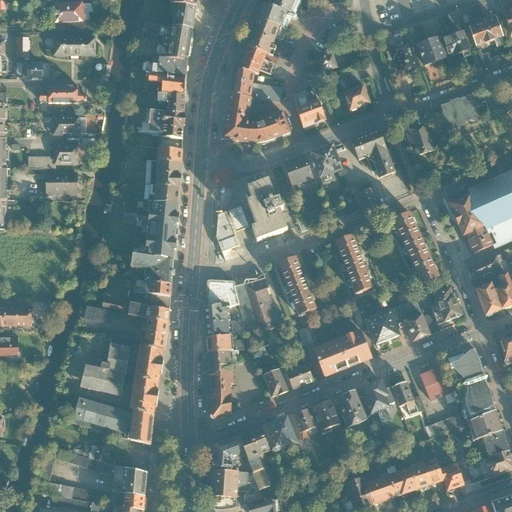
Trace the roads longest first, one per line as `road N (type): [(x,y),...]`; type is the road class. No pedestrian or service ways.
road 1 (residential): [(192,268),(253,262),(425,199),(482,332)]
road 2 (residential): [(190,446),(482,332)]
road 3 (residential): [(302,146),(290,84),(309,28),(333,11),(361,4),(390,114)]
road 4 (tertiary): [(234,14),(209,78),(200,162)]
road 5 (tertiary): [(192,268),(188,413)]
road 6 (residential): [(390,114),(511,70)]
